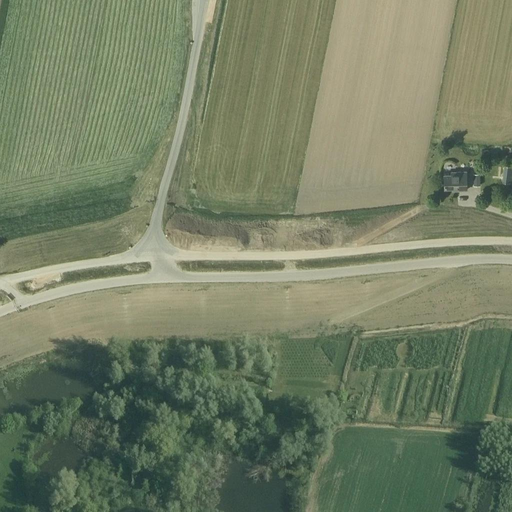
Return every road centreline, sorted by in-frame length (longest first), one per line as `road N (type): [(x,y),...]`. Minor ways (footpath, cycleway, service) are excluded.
road 1 (unclassified): [(511,242),(159,258)]
road 2 (unclassified): [(511,260),(303,278),(163,279)]
road 3 (unclassified): [(206,0),(157,227),(159,258)]
road 4 (unclassified): [(159,258),(0,284)]
road 5 (unclassified): [(163,279),(24,304)]
